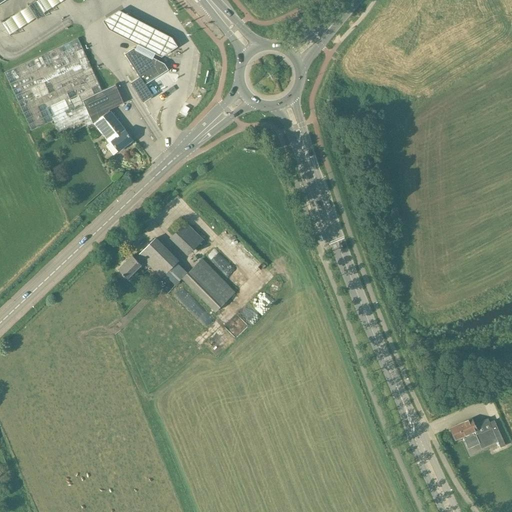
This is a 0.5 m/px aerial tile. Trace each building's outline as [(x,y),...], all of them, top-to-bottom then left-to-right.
[(10,35),(65,0),(37,0),(2,23),(10,35)] [(120,10),(104,20),(109,31),(161,57),(179,46),(173,37),(120,10)] [(133,139),(110,111),(109,109),(124,103),(116,84),(102,90),(79,39),(5,73),(32,131),(52,121),(58,134),(69,129),(69,128),(85,121),(88,127),(94,124),(110,143),(112,142),(119,151),(133,139)] [(134,48),(125,54),(140,77),(139,78),(131,83),(144,102),(153,96),(147,88),(145,84),(168,69),(165,64),(134,48)] [(188,256),(204,240),(186,222),(170,238),(188,256)] [(139,254),(140,254),(146,260),(145,261),(162,278),(165,275),(176,287),(180,283),(180,282),(185,277),(188,274),(177,263),(179,261),(156,238),(139,254)] [(142,264),(145,261),(146,260),(140,254),(136,259),(142,264)] [(142,264),(136,259),(132,255),(118,269),(127,279),(142,264)] [(183,280),(215,312),(235,292),(204,260),(183,280)] [(262,313),(277,297),(270,290),(254,306),(262,313)] [(472,418),(450,428),(455,440),(463,437),(468,448),(479,443),(482,449),(498,441),(501,447),(506,445),(494,420),(490,422),(492,428),(476,435),(474,436),(473,432),(477,430),(472,418)]
